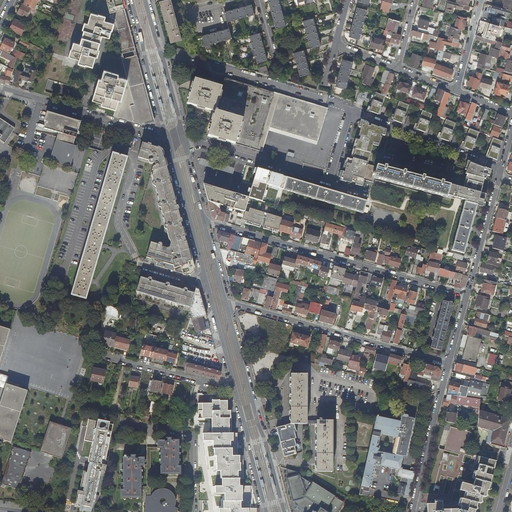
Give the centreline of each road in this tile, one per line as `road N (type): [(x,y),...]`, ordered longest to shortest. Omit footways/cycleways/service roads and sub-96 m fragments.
road 1 (residential): [(467,295),(203,222)]
road 2 (residential): [(226,306),(448,363)]
road 3 (residential): [(182,138),(328,182),(354,114)]
road 4 (tertiary): [(284,511),(226,306)]
road 5 (residential): [(141,129),(118,223),(140,265),(206,280)]
road 6 (residential): [(501,168),(354,114)]
road 7 (residential): [(448,363),(412,511)]
road 8 (tertiary): [(165,134),(206,280)]
road 9 (residential): [(0,87),(141,129)]
road 10 (tertiary): [(182,138),(144,0)]
road 11 (residential): [(99,355),(234,387)]
road 12 (tertiary): [(131,0),(165,134)]
road 13 (tertiary): [(234,387),(265,511)]
road 14 (residential): [(498,177),(467,295)]
